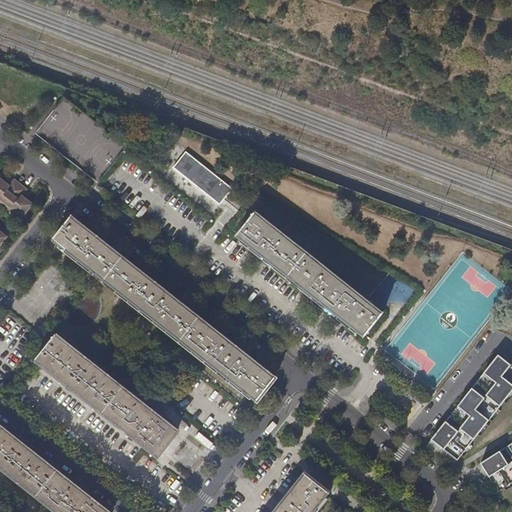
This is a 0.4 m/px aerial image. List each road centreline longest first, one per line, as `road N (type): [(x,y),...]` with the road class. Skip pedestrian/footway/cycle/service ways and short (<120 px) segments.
road 1 (residential): [(65,193),(298,374)]
road 2 (residential): [(298,374),(450,495),(440,511)]
road 3 (residential): [(189,511),(298,374)]
road 4 (residential): [(0,413),(124,511)]
